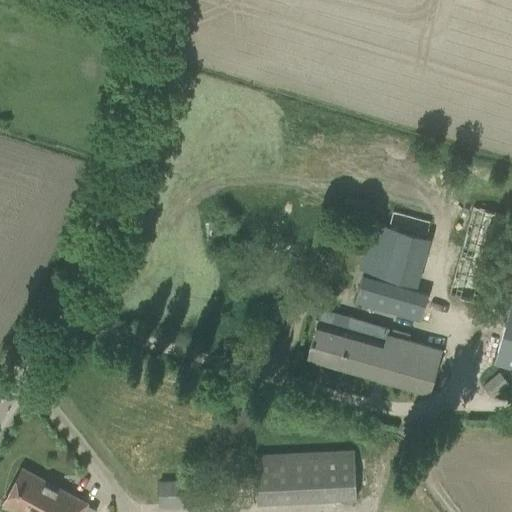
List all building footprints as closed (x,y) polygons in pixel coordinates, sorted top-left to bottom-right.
[(447,295),(481,304),(506,215),(471,206),(447,295)] [(388,227),(426,238),(430,222),(411,217),(392,211),(388,227)] [(361,275),(353,302),(419,322),(427,294),(361,275)] [(492,368),(511,373),(511,303),(492,368)] [(305,358),(428,393),(441,350),(387,335),(388,329),(320,309),(305,358)] [(207,462),(229,469),(249,408),(227,401),(207,462)] [(254,454),(256,504),(355,499),(353,449),(254,454)] [(80,511),(85,504),(21,469),(3,502),(20,511),(80,511)] [(159,482),(159,506),(207,505),(207,481),(159,482)]
